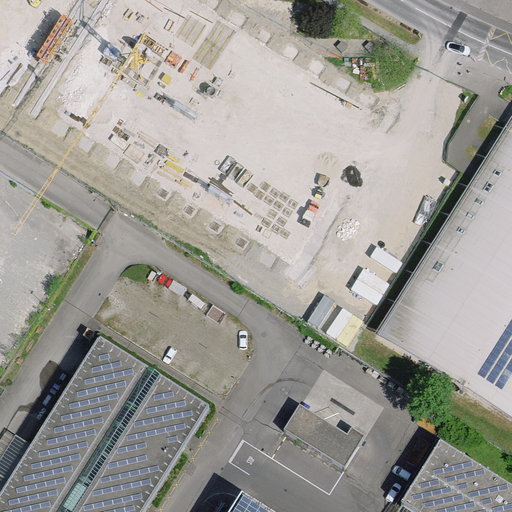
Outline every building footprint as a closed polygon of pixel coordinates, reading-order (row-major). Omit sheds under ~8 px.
[(511,127),(380,340),(511,424),(511,127)] [(142,367),(101,342),(0,501),(0,511),(146,511),(212,410),(203,405),(160,378),(142,367)] [(302,408),(285,433),(346,471),(367,438),(354,431),(349,438),(302,408)] [(511,511),(511,489),(442,446),(407,507),(414,511),(511,511)] [(0,455),(0,484),(15,460),(2,452),(0,455)] [(262,511),(240,498),(231,511),(262,511)]
